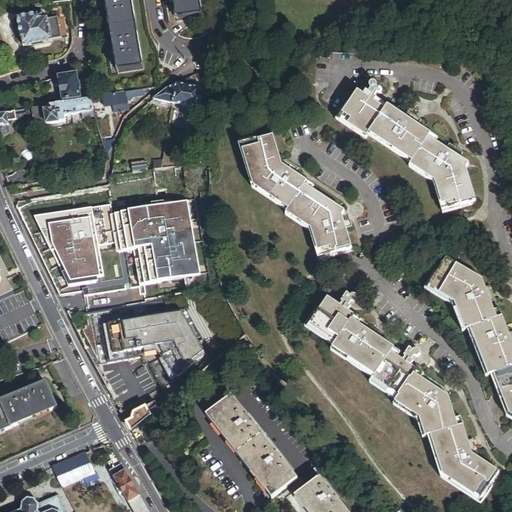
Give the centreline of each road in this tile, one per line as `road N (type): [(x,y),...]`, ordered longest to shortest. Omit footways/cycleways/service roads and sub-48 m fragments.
road 1 (secondary): [(115,427),(0,203)]
road 2 (unknown): [(63,316),(189,292),(201,245)]
road 3 (residential): [(0,477),(115,427)]
